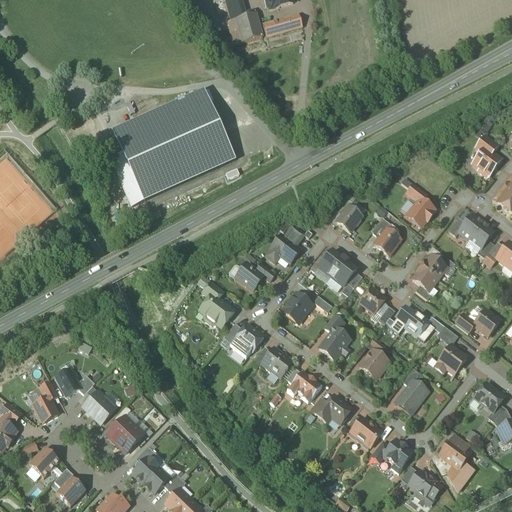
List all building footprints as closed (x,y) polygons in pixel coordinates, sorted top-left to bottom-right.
[(292,0),(265,0),(264,0),(267,13),(294,6),(292,0)] [(262,40),(255,16),(228,24),(236,48),(262,40)] [(299,16),(263,27),(268,41),(303,31),(299,16)] [(235,163),(204,93),(112,135),(133,180),(120,186),(129,206),(142,200),(143,204),(235,163)] [(498,149),(484,139),(475,151),(481,155),(485,150),(493,156),(498,149)] [(493,156),(485,150),(481,155),(472,167),(479,172),(478,174),(487,181),(488,179),(489,179),(501,163),(493,156)] [(511,186),(507,193),(506,193),(503,197),(503,198),(498,205),(503,210),(504,211),(507,214),(508,213),(511,216),(511,186)] [(428,198),(413,187),(406,197),(417,205),(420,202),(423,204),(428,198)] [(346,200),(336,213),(342,218),(349,209),(350,210),(353,206),(346,200)] [(423,204),(420,202),(417,205),(408,217),(414,221),(412,224),(421,230),(426,224),(427,224),(434,216),(433,215),(434,213),(423,204)] [(379,208),(376,213),(383,218),(386,213),(379,208)] [(350,210),(349,209),(342,218),(337,225),(350,235),(354,229),(356,229),(360,225),(359,223),(362,219),(350,210)] [(472,218),(462,211),(454,221),(457,223),(459,221),(466,226),(472,218)] [(466,226),(458,236),(459,236),(469,244),(484,226),(481,224),(480,224),(472,218),(466,226)] [(382,221),(372,235),(380,241),(387,232),(391,228),(382,221)] [(466,226),(459,221),(457,223),(448,235),(456,240),(459,236),(458,236),(466,226)] [(484,226),(469,244),(480,252),(481,253),(488,243),(494,235),(486,229),(487,228),(484,226)] [(304,238),(292,229),(287,237),(298,246),(304,238)] [(387,232),(380,241),(375,248),(388,259),(401,243),(387,232)] [(281,237),(270,252),(271,252),(266,259),(275,266),(280,259),(290,267),(301,252),(296,249),(298,246),(287,237),(284,240),(281,237)] [(495,249),(488,243),(481,253),(480,252),(477,256),(484,262),(487,259),(495,249)] [(495,249),(487,259),(494,265),(497,262),(496,262),(505,250),(497,245),(495,249)] [(511,247),(508,245),(505,250),(496,262),(497,262),(505,269),(508,268),(511,271),(511,247)] [(333,254),(320,271),(331,280),(346,261),(343,259),(340,259),(333,254)] [(245,263),(255,270),(259,265),(249,258),(245,263)] [(439,264),(431,258),(424,268),(424,267),(421,270),(438,283),(443,276),(443,273),(446,270),(439,264)] [(455,267),(443,258),(439,264),(446,270),(448,269),(452,272),(455,267)] [(349,263),(346,261),(331,280),(343,289),(346,286),(354,274),(356,272),(349,266),(349,263)] [(275,277),(261,266),(256,274),(264,280),(263,280),(269,285),(275,277)] [(256,274),(247,267),(236,281),(253,293),(263,280),(264,280),(256,274)] [(438,283),(421,270),(419,273),(420,273),(413,283),(420,288),(427,294),(430,290),(432,290),(438,283)] [(354,274),(346,286),(354,292),(362,281),(354,274)] [(224,295),(212,285),(203,297),(209,302),(212,297),(219,302),(224,295)] [(427,294),(420,288),(416,294),(427,303),(431,299),(428,296),(427,294)] [(386,302),(371,291),(360,306),(374,317),(386,302)] [(296,296),(282,315),(298,327),(312,308),(296,296)] [(219,302),(212,297),(209,302),(200,314),(206,319),(205,320),(205,323),(212,328),(215,328),(216,326),(222,331),(235,314),(219,302)] [(333,310),(318,299),(313,305),(328,316),(333,310)] [(389,310),(378,324),(384,328),(395,314),(389,310)] [(428,325),(415,315),(413,317),(405,311),(398,321),(406,327),(404,329),(417,340),(428,327),(429,325),(428,325)] [(500,324),(485,313),(475,326),(473,329),(474,329),(488,340),(500,324)] [(475,326),(463,317),(455,327),(468,337),(474,329),(473,329),(475,326)] [(344,326),(334,319),(334,318),(324,331),(331,336),(335,332),(338,334),(344,327),(344,326)] [(444,329),(432,320),(428,325),(429,325),(428,327),(439,336),(444,329)] [(235,327),(224,341),(233,347),(236,343),(243,333),(235,327)] [(243,333),(236,343),(252,355),(264,341),(257,335),(257,334),(254,332),(253,332),(247,328),(243,333)] [(444,329),(439,336),(437,339),(448,348),(451,344),(453,345),(452,347),(453,347),(458,340),(444,329)] [(331,336),(320,351),(319,351),(320,352),(333,362),(334,363),(350,343),(349,342),(338,334),(335,332),(331,336)] [(386,351),(374,342),(367,351),(372,355),(375,351),(377,352),(381,348),(386,352),(386,351)] [(386,352),(381,348),(377,352),(382,356),(386,352)] [(464,359),(451,349),(438,366),(454,378),(463,366),(461,364),(464,359)] [(284,358),(274,351),(271,355),(265,351),(258,360),(265,366),(263,368),(272,376),(273,375),(281,381),(288,372),(287,371),(292,365),(288,362),(289,360),(285,357),(284,358)] [(375,355),(372,360),(369,358),(359,370),(374,381),(380,373),(383,375),(389,366),(375,355)] [(265,366),(258,360),(254,365),(261,370),(263,368),(265,366)] [(412,371),(402,385),(408,390),(413,384),(416,386),(422,379),(412,371)] [(296,372),(287,384),(292,388),(301,376),(296,372)] [(74,377),(72,376),(71,374),(56,381),(66,401),(79,394),(81,393),(78,388),(76,383),(77,381),(74,377)] [(91,382),(94,386),(101,379),(97,375),(91,382)] [(308,380),(302,375),(303,375),(302,375),(301,376),(292,388),(291,389),(291,390),(287,395),(293,400),(297,395),(303,400),(301,402),(308,407),(310,404),(311,405),(322,390),(321,390),(315,385),(316,384),(309,379),(308,380)] [(86,379),(78,388),(81,393),(79,394),(84,399),(87,396),(93,390),(95,388),(86,379)] [(408,390),(396,405),(411,417),(428,395),(416,386),(413,384),(408,390)] [(59,400),(51,385),(39,392),(45,402),(48,401),(51,405),(59,400)] [(504,400),(486,386),(477,399),(482,403),(480,406),(492,415),(493,415),(499,407),(504,400)] [(93,390),(87,396),(92,401),(98,395),(93,390)] [(116,412),(98,395),(92,401),(83,410),(102,427),(116,412)] [(276,397),(270,406),(274,410),(281,401),(276,397)] [(352,413),(334,399),(327,408),(318,420),(327,426),(331,420),(341,427),(352,413)] [(45,402),(32,409),(38,420),(40,419),(43,426),(58,418),(51,405),(48,401),(45,402)] [(320,403),(311,414),(318,420),(327,408),(320,403)] [(21,417),(9,407),(9,408),(8,408),(0,418),(12,427),(14,428),(21,418),(21,417)] [(499,407),(493,415),(492,415),(488,421),(495,426),(503,415),(507,413),(499,407)] [(127,410),(122,414),(127,418),(131,414),(127,410)] [(503,415),(495,426),(497,432),(511,424),(511,423),(507,413),(503,415)] [(122,414),(115,422),(119,426),(125,420),(127,418),(122,414)] [(356,418),(346,431),(347,431),(351,434),(361,422),(356,418)] [(4,420),(0,425),(0,453),(2,455),(6,449),(8,450),(14,443),(12,441),(17,435),(9,430),(12,427),(4,420)] [(119,426),(107,439),(117,448),(134,429),(125,420),(119,426)] [(375,429),(371,426),(368,426),(362,421),(361,422),(351,434),(350,436),(357,441),(357,443),(361,446),(363,446),(370,451),(382,436),(375,431),(375,429)] [(511,424),(497,432),(496,433),(502,444),(506,442),(508,446),(510,446),(511,445),(511,424)] [(134,429),(117,448),(126,457),(144,438),(134,429)] [(150,432),(145,436),(150,440),(154,436),(150,432)] [(476,445),(479,437),(469,433),(466,441),(476,445)] [(469,449),(455,438),(451,444),(465,455),(469,449)] [(390,451),(383,459),(384,460),(394,468),(391,471),(398,477),(401,473),(407,466),(407,464),(413,456),(396,443),(390,451)] [(465,455),(451,444),(439,460),(458,474),(470,458),(465,455)] [(382,445),(371,459),(380,466),(384,460),(383,459),(390,451),(382,445)] [(35,446),(19,453),(22,460),(38,453),(35,446)] [(149,450),(137,463),(142,467),(149,460),(150,462),(155,457),(149,450)] [(46,451),(29,468),(30,469),(30,468),(43,481),(44,482),(50,475),(52,476),(56,471),(55,470),(60,465),(59,464),(46,452),(46,451)] [(142,467),(132,477),(144,487),(158,472),(160,471),(150,462),(149,460),(142,467)] [(411,470),(401,483),(408,489),(418,476),(411,470)] [(67,472),(54,485),(61,491),(73,478),(67,472)] [(158,472),(144,487),(146,489),(145,490),(149,494),(150,493),(155,497),(163,488),(169,482),(168,481),(158,472)] [(425,478),(419,474),(418,476),(408,489),(417,495),(414,498),(422,504),(424,501),(427,498),(433,502),(437,497),(436,496),(440,490),(435,487),(436,485),(426,477),(425,478)] [(168,481),(169,482),(163,488),(168,493),(169,493),(180,481),(176,477),(173,477),(168,481)] [(61,491),(57,496),(71,509),(86,493),(77,485),(79,483),(73,478),(61,491)] [(180,481),(169,493),(174,499),(180,493),(186,487),(180,481)] [(174,499),(165,507),(170,511),(182,511),(191,503),(180,493),(174,499)] [(119,503),(113,497),(97,511),(127,511),(130,510),(121,501),(119,503)] [(199,511),(191,503),(182,511),(199,511)]
